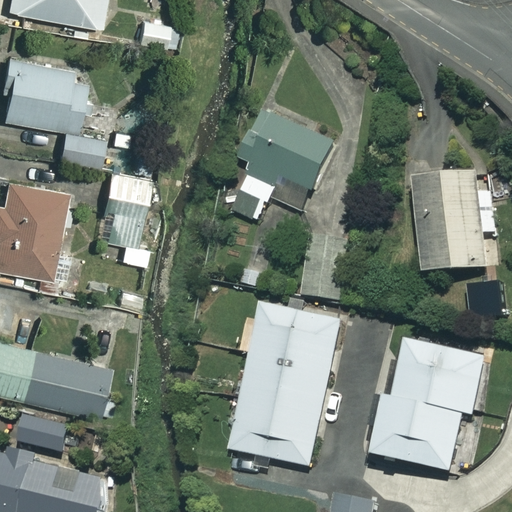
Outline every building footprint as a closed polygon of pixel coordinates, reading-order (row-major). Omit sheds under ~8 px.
[(6,0),(5,7),(98,24),(102,0),(6,0)] [(178,24),(138,17),(135,40),(174,47),(178,24)] [(0,86),(0,92),(2,93),(0,110),(0,118),(72,128),(75,109),(87,111),(93,70),(8,58),(6,67),(3,67),(0,86)] [(335,138),(263,107),(242,156),(255,162),(234,210),(262,222),(279,181),(311,195),(335,138)] [(101,138),(64,129),(59,152),(96,161),(101,138)] [(481,193),(479,169),(417,175),(425,270),(487,265),(484,234),(498,232),(495,192),(481,193)] [(511,170),(499,169),(496,190),(511,192),(511,170)] [(0,267),(47,275),(62,187),(0,177),(0,178),(0,267)] [(98,237),(121,241),(118,260),(143,263),(146,244),(136,243),(142,197),(105,192),(98,237)] [(353,238),(312,232),(303,293),(344,299),(353,238)] [(473,308),(491,307),(491,301),(501,300),(500,280),(471,282),(473,308)] [(343,319),(263,302),(232,448),(313,465),(343,319)] [(108,364),(0,337),(0,390),(107,417),(112,399),(101,396),(108,364)] [(495,355),(409,337),(396,397),(386,395),(373,452),(473,474),(482,430),(463,426),(466,410),(482,414),(495,355)] [(82,447),(31,435),(24,464),(75,476),(82,447)] [(0,469),(0,511),(127,511),(130,499),(0,469)] [(375,511),(377,501),(337,493),(332,511),(375,511)]
